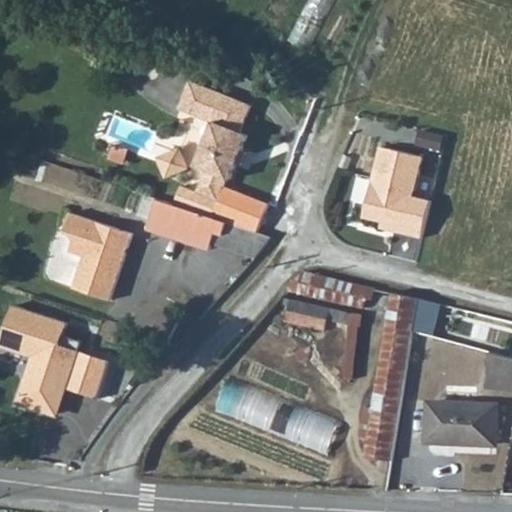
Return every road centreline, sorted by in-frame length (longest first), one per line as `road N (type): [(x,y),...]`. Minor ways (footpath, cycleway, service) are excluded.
road 1 (residential): [(511,303),(309,256),(286,269),(142,429),(121,495)]
road 2 (tertiary): [(367,511),(121,495)]
road 3 (tertiary): [(121,495),(0,479)]
road 4 (unknown): [(401,511),(421,392)]
